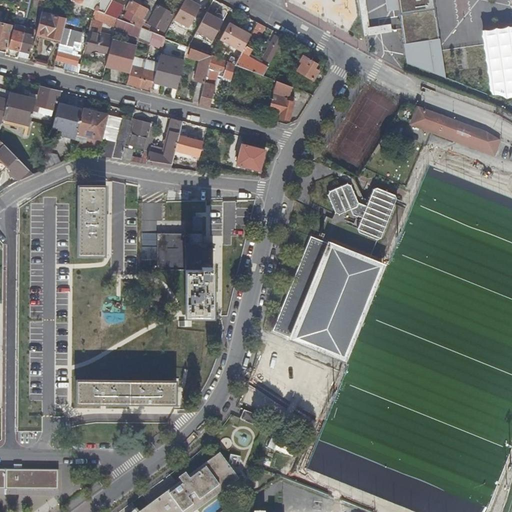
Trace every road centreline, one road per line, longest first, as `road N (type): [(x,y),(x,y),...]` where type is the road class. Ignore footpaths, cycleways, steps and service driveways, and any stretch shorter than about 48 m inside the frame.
road 1 (residential): [(142,471),(190,434),(227,380),(275,190)]
road 2 (residential): [(294,138),(0,65)]
road 3 (residential): [(275,190),(96,163),(72,166),(2,201)]
road 4 (residential): [(2,201),(12,266),(9,453)]
road 5 (residential): [(9,453),(121,454),(142,471)]
road 6 (residential): [(238,0),(348,59)]
